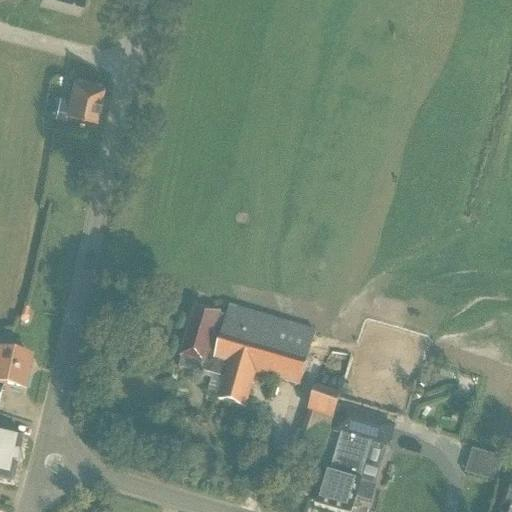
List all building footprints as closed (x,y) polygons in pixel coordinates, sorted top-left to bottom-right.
[(43,0),(43,1),(79,11),(82,0),(43,0)] [(69,111),(97,117),(104,84),(75,77),(70,98),(60,96),(56,114),(67,117),(69,111)] [(244,411),(256,377),(301,390),(317,335),(231,310),(228,320),(219,318),(220,315),(195,307),(180,359),(182,360),(181,364),(183,368),(189,370),(192,367),(194,363),(203,366),(201,373),(223,379),(216,402),(244,411)] [(18,345),(0,340),(0,387),(3,388),(25,393),(32,361),(15,357),(18,345)] [(319,373),(315,384),(331,391),(336,379),(319,373)] [(454,375),(454,391),(473,391),(473,375),(454,375)] [(342,397),(315,388),(306,414),(307,414),(296,448),(321,456),(332,423),(333,423),(342,397)] [(312,507),(328,511),(352,511),(356,501),(372,505),(376,489),(361,484),(362,482),(361,481),(372,446),(388,451),(395,428),(341,411),(334,434),(341,436),(329,472),(324,470),(312,507)] [(0,484),(14,487),(25,438),(0,432),(0,484)] [(511,511),(511,487),(504,485),(496,511),(511,511)] [(308,499),(310,490),(302,488),(299,497),(308,499)]
